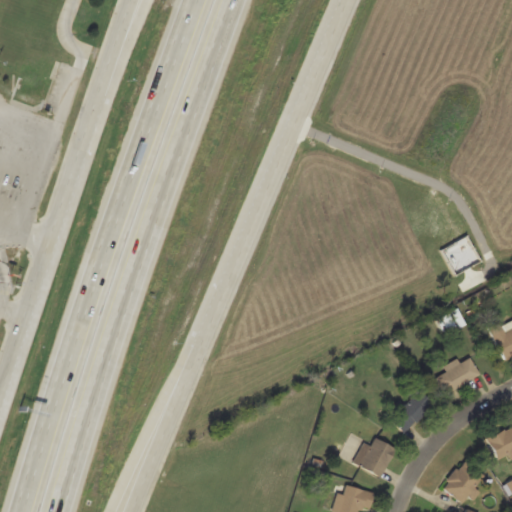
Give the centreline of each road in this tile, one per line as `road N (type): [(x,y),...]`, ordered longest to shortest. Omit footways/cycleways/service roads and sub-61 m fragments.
road 1 (tertiary): [(132,511),(343,0)]
road 2 (motorway): [(194,0),(20,511)]
road 3 (motorway): [(57,511),(229,0)]
road 4 (tertiary): [(128,0),(0,393)]
road 5 (motorway): [(110,511),(229,270)]
road 6 (motorway): [(145,0),(49,240)]
road 7 (residential): [(398,511),(442,437),(511,392)]
